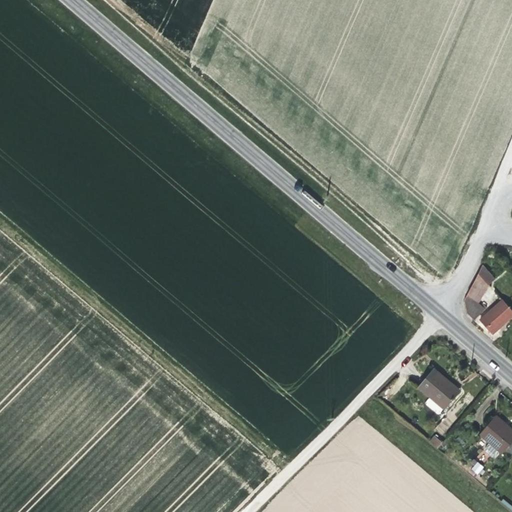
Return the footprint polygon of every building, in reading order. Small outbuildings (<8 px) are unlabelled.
[(495,279),(482,265),(477,273),(466,295),(464,300),(467,313),(474,320),(487,308),(479,301),(478,299),(476,301),(473,298),(488,284),(489,285),(495,279)] [(487,293),(492,288),(489,285),(488,284),(473,298),(476,301),(478,299),(479,301),(487,293)] [(499,328),(511,316),(511,311),(502,300),(480,320),(492,334),(499,328)] [(445,409),(458,394),(451,388),(453,386),(450,382),(434,369),(418,387),(445,409)] [(456,388),(453,386),(451,388),(458,394),(460,391),(456,388)] [(506,423),(496,415),(494,417),(510,431),(511,429),(506,423)] [(502,454),(511,442),(511,428),(511,429),(510,431),(494,417),(479,435),(502,454)] [(443,443),(435,436),(430,442),(438,449),(443,443)] [(471,469),(478,475),(484,467),(477,461),(471,469)] [(511,506),(503,499),(501,502),(511,510),(511,506)]
